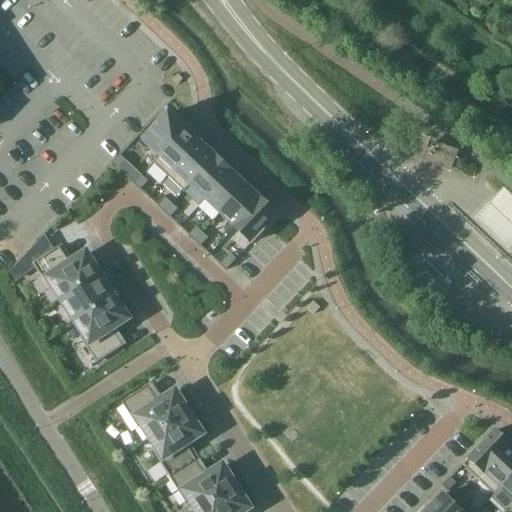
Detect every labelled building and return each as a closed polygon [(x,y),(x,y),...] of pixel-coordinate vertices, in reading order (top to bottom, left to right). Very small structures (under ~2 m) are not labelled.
[(160,156),(186,129),(169,114),(154,130),(151,128),(141,138),(159,156),(160,156)] [(169,178),(201,143),(186,129),(160,156),(159,156),(153,163),(169,178)] [(190,184),(216,157),(201,143),(169,178),(184,192),(191,185),(190,184)] [(431,143),(425,160),(450,169),(455,156),(447,148),(431,143)] [(118,169),(125,161),(120,155),(112,163),(118,169)] [(205,199),(231,172),(216,157),(190,184),(191,185),(205,199)] [(220,213),(246,186),(231,172),(205,199),(220,213)] [(140,190),(148,182),(142,176),(134,184),(140,190)] [(235,227),(261,200),(246,186),(220,213),(235,227)] [(511,245),(511,197),(503,189),(476,219),(509,250),(511,245)] [(164,212),(171,204),(165,198),(158,207),(164,212)] [(252,243),(277,216),(261,200),(235,227),(252,243)] [(170,218),(177,210),(171,204),(164,212),(170,218)] [(194,241),(202,233),(196,227),(188,236),(194,241)] [(200,247),(208,238),(202,233),(194,241),(200,247)] [(102,275),(94,261),(92,263),(86,254),(70,264),(59,247),(33,264),(49,290),(53,287),(61,299),(99,275),(100,276),(102,275)] [(226,271),(236,259),(230,254),(220,265),(226,271)] [(76,322),(116,296),(108,284),(106,286),(100,276),(99,275),(61,299),(74,319),(69,321),(72,326),(77,323),(76,322)] [(112,329),(128,319),(122,310),(124,309),(116,296),(76,322),(77,323),(84,335),(80,338),(96,363),(123,346),(112,329)] [(151,438),(191,412),(183,400),(181,402),(175,393),(159,403),(148,386),(122,403),(138,428),(143,426),(151,438)] [(198,424),(191,412),(151,438),(159,450),(154,453),(170,478),(196,461),(186,445),(202,435),(196,425),(198,424)] [(479,480),(511,447),(494,431),(462,465),(479,480)] [(500,488),(511,474),(511,447),(479,480),(494,495),(501,488),(500,488)] [(198,511),(238,486),(231,474),(228,476),(223,467),(207,477),(196,461),(170,478),(186,502),(190,500),(198,511)] [(511,474),(500,488),(501,488),(511,498),(511,474)] [(456,484),(450,478),(442,486),(448,492),(456,484)] [(246,498),(238,486),(198,511),(244,511),(250,509),(244,499),(246,498)] [(460,511),(442,495),(428,510),(429,511),(460,511)] [(467,510),(473,503),(464,496),(459,502),(467,510)]
